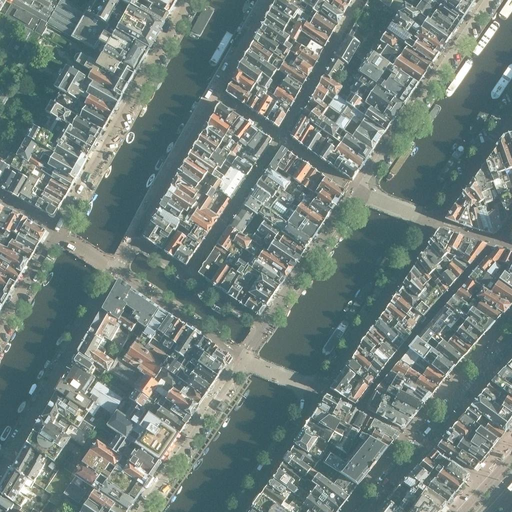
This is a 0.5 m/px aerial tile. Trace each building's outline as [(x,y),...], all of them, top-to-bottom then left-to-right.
[(106,25),(85,13),(62,0),(52,0),(52,1),(50,0),(5,0),(6,1),(11,3),(41,20),(46,23),(103,55),(135,74),(149,49),(117,31),(106,25)] [(106,25),(110,18),(121,24),(117,31),(149,49),(169,16),(150,5),(147,11),(138,6),(141,0),(92,0),(86,11),(85,13),(106,25)] [(177,1),(175,0),(141,0),(150,5),(169,16),(177,1)] [(309,19),(281,0),(275,0),(277,1),(274,8),(304,28),(306,24),(309,19)] [(300,8),(302,4),(296,0),(281,0),(309,19),(312,13),(313,11),(307,7),(304,11),(300,8)] [(306,0),(296,0),(302,4),(307,7),(313,11),(312,13),(317,16),(319,13),(324,4),(322,2),(318,0),(313,0),(311,4),(306,0)] [(348,6),(338,0),(330,0),(334,2),(331,6),(343,15),(348,6)] [(397,0),(394,0),(389,8),(396,12),(444,46),(451,36),(427,20),(423,25),(415,19),(418,14),(415,11),(397,0)] [(464,18),(439,1),(438,0),(422,0),(421,2),(431,8),(435,4),(439,7),(436,12),(458,27),(464,18)] [(439,0),(439,1),(464,18),(475,0),(439,0)] [(507,17),(508,17),(511,10),(511,0),(507,0),(500,11),(500,12),(500,13),(500,14),(501,15),(502,16),(502,17),(503,17),(504,17),(505,17),(506,17),(507,17)] [(436,12),(431,8),(421,2),(415,11),(418,14),(427,20),(451,36),(458,27),(436,12)] [(41,20),(11,3),(4,16),(28,29),(34,33),(41,20)] [(342,16),(324,4),(319,13),(337,26),(342,16)] [(214,11),(204,5),(189,32),(199,37),(214,11)] [(304,28),(274,8),(270,15),(288,27),(292,30),(300,35),(301,33),(304,28)] [(444,46),(396,12),(389,22),(391,23),(411,37),(418,41),(438,55),(444,46)] [(336,28),(317,16),(312,13),(309,19),(306,24),(329,39),(336,28)] [(286,30),(288,27),(270,15),(266,22),(289,38),(295,42),(300,35),(292,30),(290,33),(286,30)] [(39,36),(46,23),(41,20),(34,33),(39,36)] [(495,21),(472,54),(480,58),(502,25),(495,21)] [(292,48),(286,44),(289,38),(266,22),(262,29),(260,27),(258,31),(260,32),(279,45),(284,49),(290,53),(284,63),(283,64),(288,67),(292,60),(295,62),(296,60),(298,60),(299,58),(305,49),(295,42),(292,48)] [(415,45),(408,41),(411,37),(391,23),(389,25),(391,26),(387,33),(403,45),(407,48),(432,64),(433,66),(436,62),(434,61),(438,55),(418,41),(415,45)] [(210,63),(210,64),(210,66),(211,66),(211,67),(212,67),(214,67),(215,66),(216,65),(218,63),(220,60),(238,28),(230,24),(212,56),(211,59),(210,62),(210,63)] [(306,24),(304,28),(301,33),(324,48),(329,39),(306,24)] [(27,45),(34,33),(28,29),(21,42),(27,45)] [(276,52),(279,45),(260,32),(256,39),(254,38),(252,41),(254,42),(284,63),(290,53),(284,49),(280,55),(276,52)] [(32,48),(39,36),(34,33),(27,45),(32,48)] [(432,64),(407,48),(404,53),(401,52),(403,49),(401,48),(403,45),(387,33),(380,42),(380,43),(425,74),(427,75),(429,72),(427,71),(432,64)] [(307,50),(311,43),(300,35),(295,42),(305,49),(307,50)] [(347,65),(359,45),(348,37),(336,57),(346,65),(347,65)] [(27,45),(21,42),(15,38),(7,52),(19,59),(27,45)] [(288,67),(283,64),(284,63),(254,42),(249,52),(276,72),(279,73),(301,88),(307,78),(292,68),(291,69),(288,67)] [(380,43),(380,42),(379,42),(371,53),(387,64),(392,57),(398,62),(393,68),(419,87),(420,86),(418,85),(425,74),(380,43)] [(319,58),(323,50),(311,43),(307,50),(319,58)] [(26,65),(31,56),(30,52),(32,48),(27,45),(19,59),(15,66),(21,70),(24,65),(26,65)] [(319,58),(307,50),(305,49),(299,58),(298,60),(312,69),(319,58)] [(276,72),(249,52),(243,62),(270,81),(276,72)] [(393,68),(387,64),(371,53),(366,61),(363,59),(362,61),(411,95),(415,89),(417,90),(419,87),(393,68)] [(135,74),(103,55),(97,65),(79,54),(76,55),(74,59),(74,62),(85,68),(86,65),(89,67),(89,66),(114,79),(115,78),(129,86),(135,74)] [(155,95),(155,96),(155,97),(155,98),(156,99),(156,100),(157,100),(159,99),(160,99),(161,98),(163,96),(165,93),(183,61),(175,57),(157,88),(156,92),(155,95)] [(335,83),(346,65),(336,57),(325,76),(335,83)] [(467,59),(445,92),(445,93),(445,94),(446,95),(446,96),(447,97),(448,97),(449,97),(450,97),(451,96),(474,64),(474,63),(473,62),(473,61),(472,61),(471,60),(470,59),(469,59),(468,59),(467,59)] [(312,69),(298,60),(296,60),(295,62),(292,60),(288,67),(291,69),(292,68),(307,78),(312,69)] [(411,95),(362,61),(360,63),(363,65),(358,73),(363,77),(404,105),(406,106),(408,103),(406,102),(411,95)] [(270,81),(243,62),(238,72),(267,92),(273,83),(270,81)] [(129,86),(115,78),(114,79),(89,66),(89,67),(86,65),(85,68),(93,73),(88,80),(121,99),(129,86)] [(21,75),(19,73),(21,70),(15,66),(8,77),(15,81),(16,79),(18,79),(21,75)] [(494,98),(499,98),(511,80),(511,66),(494,93),(494,98)] [(121,99),(88,80),(67,68),(55,89),(61,92),(68,96),(73,87),(117,112),(118,109),(116,107),(121,99)] [(267,93),(267,92),(238,72),(233,82),(250,94),(253,89),(259,93),(255,98),(262,103),(267,93)] [(301,88),(279,73),(273,83),(295,99),(301,89),(301,88)] [(342,88),(335,83),(325,76),(319,86),(328,92),(335,98),(336,97),(342,88)] [(14,86),(13,84),(15,81),(8,77),(7,80),(5,80),(3,83),(4,86),(3,88),(9,92),(11,89),(13,89),(14,86)] [(404,105),(363,77),(350,94),(352,95),(392,123),(404,105)] [(254,97),(250,94),(233,82),(231,81),(228,86),(230,87),(226,94),(234,100),(235,98),(246,106),(249,101),(251,102),(254,97)] [(295,99),(273,83),(267,92),(267,93),(271,96),(275,98),(282,103),(290,109),(295,99)] [(326,96),(328,92),(319,86),(313,97),(322,103),(326,96)] [(68,96),(109,119),(113,113),(115,115),(117,112),(73,87),(68,96)] [(61,92),(54,104),(71,114),(78,118),(103,132),(109,120),(109,119),(68,96),(61,92)] [(357,125),(359,122),(362,124),(352,138),(372,152),(373,151),(374,148),(375,149),(375,148),(376,145),(377,146),(377,145),(378,142),(379,142),(381,139),(381,140),(381,139),(383,136),(383,135),(385,133),(385,134),(386,132),(346,104),(336,97),(335,98),(328,92),(326,96),(333,101),(328,108),(341,117),(335,126),(343,132),(343,133),(350,123),(352,124),(353,122),(357,125)] [(255,113),(263,118),(272,102),(269,100),(271,96),(267,93),(262,103),(255,113)] [(392,123),(352,95),(346,104),(386,132),(392,123)] [(262,103),(255,98),(254,97),(251,102),(249,101),(246,106),(255,113),(262,103)] [(322,117),(328,108),(322,103),(313,97),(301,117),(309,122),(312,124),(316,127),(319,129),(325,120),(322,117)] [(277,111),(282,103),(275,98),(272,102),(263,118),(270,123),(277,111)] [(489,99),(469,128),(478,134),(497,105),(489,99)] [(233,114),(227,110),(225,109),(226,107),(219,102),(216,107),(218,108),(214,115),(225,123),(232,128),(240,119),(233,114)] [(97,142),(103,132),(78,118),(75,124),(68,120),(71,114),(54,104),(52,103),(46,113),(53,117),(65,124),(69,126),(97,142)] [(285,117),(290,109),(282,103),(277,111),(285,117)] [(433,109),(431,112),(414,137),(420,142),(437,116),(439,113),(440,111),(440,110),(440,108),(439,107),(438,107),(436,107),(435,108),(433,109)] [(278,129),(285,117),(277,111),(270,123),(278,129)] [(124,150),(123,151),(124,152),(124,154),(125,155),(126,155),(127,154),(129,154),(130,153),(132,151),(134,148),(152,116),(144,112),(126,143),(124,147),(124,150)] [(237,131),(232,128),(225,123),(214,115),(214,116),(208,126),(224,137),(227,133),(233,137),(237,131)] [(97,142),(69,126),(67,130),(63,128),(65,124),(53,117),(43,133),(51,138),(58,142),(87,158),(97,142)] [(297,143),(307,126),(309,122),(301,117),(290,137),(297,143)] [(237,131),(245,122),(240,119),(232,128),(237,131)] [(372,152),(352,138),(346,134),(345,136),(346,137),(344,141),(339,138),(343,132),(335,126),(325,120),(319,129),(321,131),(326,134),(325,135),(331,139),(328,143),(334,147),(335,146),(339,148),(336,152),(334,155),(332,154),(326,163),(333,168),(340,159),(359,171),(359,172),(365,162),(372,152)] [(236,146),(252,127),(245,122),(237,131),(233,137),(230,141),(234,144),(236,146)] [(234,144),(230,141),(224,137),(208,126),(206,124),(204,127),(206,128),(203,134),(220,146),(223,141),(227,143),(224,148),(229,152),(234,144)] [(305,148),(316,127),(312,124),(310,126),(312,127),(311,129),(307,126),(297,143),(304,148),(305,148)] [(87,158),(58,142),(55,148),(47,144),(51,138),(43,133),(33,127),(29,135),(21,130),(18,134),(27,139),(81,170),(85,162),(87,158)] [(248,146),(258,132),(252,127),(236,146),(244,151),(248,146)] [(312,153),(320,138),(321,137),(318,135),(321,131),(319,129),(316,127),(305,148),(312,153)] [(255,151),(265,136),(258,132),(248,146),(249,147),(246,152),(249,154),(252,150),(255,151)] [(224,148),(220,146),(203,134),(200,140),(197,139),(196,142),(198,143),(225,161),(226,161),(231,154),(231,153),(229,152),(224,148)] [(327,145),(328,143),(331,139),(325,135),(324,136),(325,137),(323,140),(320,138),(312,153),(319,158),(327,145)] [(260,159),(271,144),(269,143),(271,141),(265,136),(255,151),(252,150),(249,154),(257,160),(259,158),(260,159)] [(511,196),(511,166),(509,168),(508,163),(511,161),(511,156),(505,137),(497,148),(506,170),(508,175),(510,182),(505,183),(508,193),(510,197),(511,196)] [(77,177),(81,170),(27,139),(20,152),(16,149),(17,148),(10,144),(5,151),(6,152),(16,158),(27,164),(32,156),(41,162),(44,155),(53,160),(49,166),(75,181),(77,177)] [(225,161),(198,143),(196,142),(194,145),(196,146),(193,152),(216,167),(219,169),(222,165),(225,161)] [(408,145),(406,148),(386,178),(392,182),(412,152),(414,149),(415,146),(416,145),(416,143),(415,142),(414,142),(412,142),(411,143),(408,145)] [(432,186),(432,187),(432,190),(434,191),(436,190),(437,190),(439,188),(441,185),(458,161),(466,149),(466,148),(466,147),(466,146),(466,145),(465,145),(465,144),(464,144),(464,143),(463,143),(462,143),(461,143),(461,144),(460,144),(460,145),(459,145),(451,157),(434,181),(433,184),(432,186)] [(244,151),(236,146),(234,144),(229,152),(231,153),(231,154),(252,168),(257,160),(249,154),(246,152),(244,151)] [(326,163),(332,154),(334,155),(336,152),(327,145),(319,158),(326,163)] [(501,172),(506,170),(497,148),(490,157),(501,185),(495,187),(498,196),(508,193),(505,183),(510,182),(508,175),(503,177),(501,172)] [(277,168),(288,153),(282,149),(276,158),(275,156),(268,167),(269,168),(269,169),(275,173),(278,169),(277,168)] [(0,185),(8,171),(11,167),(16,158),(6,152),(3,157),(9,161),(7,166),(0,162),(0,185)] [(223,178),(213,171),(216,167),(193,152),(188,160),(207,173),(211,176),(221,182),(215,191),(230,201),(246,177),(226,161),(225,161),(222,165),(228,170),(223,178)] [(280,176),(294,157),(288,153),(277,168),(278,169),(275,173),(280,176)] [(252,168),(231,154),(226,161),(246,177),(252,168)] [(75,181),(49,166),(41,162),(32,156),(27,164),(36,169),(43,173),(70,189),(75,181)] [(285,179),(298,161),(294,157),(280,176),(285,179)] [(501,185),(490,157),(485,163),(495,187),(501,185)] [(19,199),(36,169),(27,164),(16,158),(11,167),(21,173),(18,177),(9,193),(19,199)] [(359,171),(340,159),(333,168),(352,181),(359,171)] [(207,173),(188,160),(183,169),(204,183),(206,179),(204,177),(207,173)] [(289,183),(303,164),(298,161),(285,179),(289,183)] [(499,199),(498,196),(495,187),(485,163),(480,172),(473,181),(483,207),(499,199)] [(297,188),(311,169),(303,164),(289,183),(297,188)] [(42,192),(35,188),(43,173),(36,169),(19,199),(36,208),(40,201),(37,199),(38,196),(41,198),(43,195),(41,194),(42,192)] [(230,201),(215,191),(221,182),(211,176),(208,180),(206,179),(204,183),(183,169),(183,170),(178,178),(172,188),(196,204),(219,219),(230,201)] [(294,200),(289,198),(297,188),(289,183),(285,179),(280,176),(275,173),(269,169),(256,188),(319,230),(325,221),(297,202),(294,200)] [(307,189),(318,174),(311,169),(297,188),(289,198),(294,200),(297,202),(302,195),(299,193),(304,187),(307,189)] [(0,188),(9,193),(18,177),(8,171),(0,185),(0,188)] [(89,210),(89,211),(89,213),(90,214),(90,215),(91,215),(92,215),(93,215),(94,214),(95,214),(97,211),(99,208),(118,177),(110,172),(92,204),(90,207),(89,210)] [(70,189),(43,173),(35,188),(42,192),(62,203),(64,199),(66,196),(70,189)] [(318,189),(325,179),(318,174),(307,189),(310,191),(306,197),(304,195),(303,196),(309,200),(311,197),(312,198),(314,194),(318,189)] [(344,193),(325,179),(318,189),(338,202),(344,193)] [(483,207),(473,181),(466,191),(473,200),(478,198),(481,208),(483,207)] [(196,204),(172,188),(166,199),(184,211),(185,210),(190,214),(196,204)] [(319,230),(256,188),(250,197),(312,241),(319,230)] [(338,202),(318,189),(314,194),(318,196),(315,200),(331,212),(338,202)] [(480,209),(473,200),(466,191),(462,196),(462,197),(465,206),(469,207),(475,207),(476,211),(480,209)] [(62,203),(42,192),(41,194),(43,195),(41,198),(38,196),(37,199),(40,201),(58,211),(62,203)] [(511,216),(511,202),(510,197),(508,193),(498,196),(499,199),(508,220),(511,216)] [(315,200),(312,198),(311,197),(309,200),(303,196),(302,195),(297,202),(325,221),(331,212),(315,200)] [(312,241),(250,197),(243,208),(255,216),(264,222),(280,233),(305,250),(312,241)] [(464,214),(465,206),(462,197),(455,207),(446,220),(473,229),(468,215),(464,214)] [(185,221),(190,214),(185,210),(184,211),(166,199),(161,208),(181,221),(179,224),(183,227),(191,233),(195,226),(193,225),(193,226),(185,221)] [(508,220),(499,199),(483,207),(481,208),(480,209),(476,211),(483,233),(493,235),(501,227),(508,220)] [(58,211),(40,201),(36,208),(52,218),(53,219),(54,217),(58,211)] [(208,235),(219,219),(196,204),(190,214),(185,221),(193,226),(193,225),(195,226),(208,235)] [(181,221),(161,208),(156,217),(169,226),(174,229),(173,231),(175,232),(179,224),(181,221)] [(244,231),(255,216),(243,208),(230,227),(217,246),(227,252),(233,243),(240,233),(242,235),(244,231)] [(0,235),(12,213),(5,209),(0,217),(0,235)] [(483,233),(476,211),(468,215),(473,229),(483,233)] [(11,233),(20,217),(12,213),(0,235),(8,239),(11,233)] [(19,237),(21,233),(27,222),(20,217),(11,233),(19,237)] [(168,228),(169,226),(156,217),(152,224),(160,229),(170,236),(173,232),(168,228)] [(39,244),(46,232),(27,222),(21,233),(39,244)] [(302,259),(300,258),(279,244),(274,241),(278,236),(280,233),(264,222),(252,240),(251,241),(260,247),(264,242),(264,244),(267,246),(269,246),(270,245),(271,246),(268,252),(293,269),(298,261),(299,262),(302,259)] [(155,236),(160,229),(152,224),(150,223),(145,231),(147,233),(144,238),(150,242),(148,243),(153,247),(155,245),(159,239),(155,236)] [(199,246),(208,235),(195,226),(191,233),(187,238),(199,246)] [(191,233),(183,227),(179,233),(187,238),(191,233)] [(161,250),(169,237),(170,236),(160,229),(155,236),(159,239),(155,245),(161,250)] [(445,250),(453,235),(439,231),(434,239),(445,250)] [(187,238),(179,233),(178,232),(173,240),(169,237),(161,250),(174,258),(181,247),(187,238)] [(21,233),(19,237),(15,244),(34,253),(39,244),(21,233)] [(268,252),(260,247),(251,241),(247,238),(242,235),(240,233),(233,243),(286,278),(288,280),(290,276),(288,275),(293,269),(268,252)] [(307,251),(305,250),(280,233),(278,236),(283,239),(279,244),(300,258),(304,252),(305,254),(307,251)] [(8,239),(0,235),(0,246),(3,248),(6,243),(11,246),(8,251),(29,262),(34,253),(15,244),(8,239)] [(453,258),(464,239),(453,235),(445,250),(448,253),(453,258)] [(193,255),(199,246),(187,238),(181,247),(193,255)] [(448,253),(445,250),(434,239),(431,243),(429,242),(427,245),(428,247),(448,265),(448,264),(451,261),(446,256),(448,253)] [(468,258),(477,243),(464,239),(453,258),(460,261),(462,258),(464,259),(465,257),(468,258)] [(375,272),(375,275),(376,276),(377,276),(380,275),(382,273),(384,271),(400,246),(393,241),(377,266),(376,269),(375,271),(375,272)] [(286,278),(233,243),(227,252),(231,255),(239,261),(248,267),(279,288),(286,278)] [(481,254),(480,253),(487,246),(477,243),(468,258),(465,257),(464,259),(462,258),(460,261),(469,266),(473,261),(474,262),(481,254)] [(0,262),(21,274),(22,275),(29,262),(8,251),(3,248),(0,246),(0,262)] [(231,255),(227,252),(217,246),(213,252),(227,261),(231,255)] [(186,266),(193,255),(181,247),(174,258),(186,266)] [(448,265),(428,247),(423,255),(439,275),(444,269),(448,265)] [(495,265),(506,251),(496,248),(496,249),(487,259),(495,265)] [(511,266),(511,264),(511,253),(506,251),(495,265),(504,271),(507,264),(511,266)] [(211,284),(227,261),(213,252),(198,274),(211,284)] [(220,289),(232,272),(227,269),(230,264),(235,267),(239,261),(231,255),(227,261),(211,284),(220,289)] [(439,275),(423,255),(418,262),(435,284),(440,278),(439,275)] [(469,266),(460,261),(453,258),(451,261),(448,264),(462,273),(469,266)] [(495,265),(487,259),(478,268),(511,292),(511,276),(508,274),(504,271),(495,265)] [(235,267),(232,272),(220,289),(228,295),(235,286),(241,276),(248,267),(239,261),(235,267)] [(21,274),(0,262),(0,275),(16,284),(21,274)] [(435,284),(418,262),(414,268),(433,292),(437,288),(435,284)] [(456,280),(462,273),(448,264),(448,265),(444,269),(456,280)] [(241,276),(273,297),(277,291),(279,292),(281,289),(279,288),(248,267),(241,276)] [(433,292),(414,268),(410,274),(428,297),(433,292)] [(511,292),(478,268),(468,280),(477,285),(484,289),(488,283),(494,287),(491,293),(511,305),(511,303),(511,292)] [(456,280),(444,269),(439,275),(440,278),(449,288),(456,280)] [(428,297),(410,274),(403,286),(418,300),(421,302),(430,310),(443,295),(437,288),(433,292),(428,297)] [(0,290),(9,296),(15,285),(16,284),(0,275),(0,290)] [(267,306),(268,308),(270,305),(269,303),(273,297),(241,276),(235,286),(243,291),(251,297),(266,307),(267,306)] [(449,288),(440,278),(435,284),(437,288),(443,295),(449,288)] [(511,305),(491,293),(485,290),(482,294),(474,289),(477,285),(468,280),(461,288),(472,295),(478,298),(493,308),(502,314),(503,314),(511,305)] [(118,323),(132,333),(138,324),(146,329),(159,309),(119,281),(103,310),(103,311),(119,322),(118,323)] [(363,287),(361,290),(343,318),(350,323),(368,294),(370,291),(371,289),(371,288),(371,285),(370,284),(369,284),(366,284),(365,285),(363,287)] [(237,301),(243,291),(235,286),(228,295),(237,301)] [(415,304),(418,300),(403,286),(399,292),(396,291),(395,293),(397,295),(412,308),(415,311),(423,317),(423,318),(430,310),(421,302),(417,306),(415,304)] [(468,301),(472,295),(461,288),(454,296),(468,306),(471,302),(468,301)] [(0,305),(2,307),(9,296),(0,290),(0,305)] [(245,306),(251,297),(243,291),(237,301),(245,306)] [(412,315),(409,312),(412,308),(397,295),(391,304),(406,316),(410,319),(406,325),(404,328),(410,333),(417,325),(423,317),(415,311),(412,315)] [(494,323),(468,306),(454,296),(448,303),(486,333),(486,332),(486,331),(487,329),(488,330),(494,323)] [(266,307),(251,297),(245,306),(260,316),(266,307)] [(502,314),(493,308),(478,298),(475,302),(472,300),(471,302),(468,306),(494,323),(495,323),(495,322),(497,320),(502,314)] [(486,333),(448,303),(444,308),(453,316),(445,326),(451,330),(472,347),(486,333)] [(410,333),(404,328),(406,325),(402,321),(406,316),(391,304),(385,312),(399,324),(392,332),(404,342),(411,334),(410,333)] [(451,330),(445,326),(453,316),(444,308),(435,319),(426,329),(417,339),(427,347),(436,336),(442,341),(446,336),(451,330)] [(205,397),(186,385),(177,378),(163,369),(170,359),(174,354),(173,354),(170,352),(171,351),(166,348),(164,346),(160,344),(156,350),(148,345),(155,335),(157,331),(168,315),(159,309),(146,329),(140,338),(139,337),(123,361),(117,357),(114,362),(108,372),(155,404),(160,396),(191,417),(193,418),(196,415),(194,413),(198,406),(198,407),(205,397)] [(132,333),(118,323),(119,322),(103,311),(102,311),(102,312),(90,333),(103,341),(119,349),(121,347),(123,348),(132,333)] [(399,324),(385,312),(379,320),(392,332),(399,324)] [(160,344),(164,337),(175,320),(168,315),(157,331),(160,333),(158,337),(155,335),(148,345),(156,350),(160,344)] [(166,348),(182,325),(175,320),(164,337),(168,339),(164,346),(166,348)] [(404,342),(392,332),(379,320),(374,328),(384,338),(387,340),(398,349),(404,342)] [(177,348),(189,330),(182,325),(166,348),(171,351),(174,346),(177,348)] [(337,328),(336,331),(319,355),(326,359),(342,335),(343,332),(344,330),(344,329),(344,327),(343,326),(342,326),(340,326),(339,327),(337,328)] [(384,338),(374,328),(370,333),(380,343),(382,340),(384,338)] [(187,357),(194,347),(200,338),(189,330),(177,348),(173,354),(174,354),(170,359),(181,367),(185,361),(180,357),(182,354),(187,357)] [(472,347),(451,330),(446,336),(449,338),(451,336),(455,339),(453,341),(454,342),(467,352),(467,353),(472,348),(472,347)] [(106,351),(105,351),(100,347),(103,341),(90,333),(79,352),(79,353),(106,371),(108,372),(114,362),(104,356),(106,353),(106,352),(106,351)] [(380,343),(370,333),(366,339),(375,347),(376,348),(378,346),(380,343)] [(463,357),(442,341),(436,336),(427,347),(454,368),(463,357)] [(467,352),(454,342),(452,344),(447,341),(449,338),(446,336),(442,341),(463,357),(465,355),(467,352)] [(200,351),(207,342),(201,338),(200,338),(194,347),(200,351)] [(373,350),(375,347),(366,339),(366,338),(361,346),(372,356),(376,352),(373,350)] [(454,368),(427,347),(417,339),(417,340),(410,349),(409,349),(409,350),(446,378),(448,374),(448,371),(451,371),(454,368)] [(398,350),(398,349),(387,340),(385,342),(382,340),(380,343),(394,355),(398,350)] [(205,355),(212,345),(207,342),(200,351),(202,353),(205,355)] [(394,355),(380,343),(378,346),(381,348),(379,350),(389,360),(394,355)] [(212,360),(219,350),(212,345),(205,355),(207,356),(212,360)] [(372,356),(361,346),(357,353),(367,362),(372,356)] [(224,368),(212,360),(207,356),(203,362),(198,358),(202,353),(200,351),(194,347),(187,357),(218,378),(224,368)] [(379,350),(376,348),(375,347),(373,350),(376,352),(372,356),(384,367),(385,367),(389,360),(379,350)] [(224,368),(231,358),(219,350),(212,360),(224,368)] [(445,378),(446,378),(409,350),(400,361),(411,368),(439,386),(439,385),(443,380),(444,380),(445,378)] [(106,371),(79,353),(72,364),(92,377),(92,376),(99,380),(106,371)] [(380,373),(367,362),(357,353),(352,360),(363,369),(375,380),(380,373)] [(384,367),(372,356),(367,362),(380,373),(384,367)] [(220,379),(218,378),(187,357),(185,361),(181,367),(211,387),(215,381),(217,382),(220,379)] [(211,387),(181,367),(170,359),(163,369),(177,378),(181,371),(185,373),(185,376),(190,379),(186,385),(205,397),(209,390),(211,392),(213,389),(211,387)] [(363,369),(352,360),(347,367),(357,376),(363,369)] [(414,372),(410,369),(411,368),(400,361),(391,372),(407,381),(414,372)] [(160,462),(167,452),(169,454),(172,450),(170,448),(179,435),(180,434),(155,418),(150,414),(99,380),(92,376),(92,377),(72,364),(62,382),(84,397),(88,392),(98,399),(95,404),(114,417),(107,427),(160,463),(160,462)] [(347,388),(356,377),(346,368),(344,367),(340,373),(342,374),(337,382),(347,388)] [(375,380),(363,369),(357,376),(359,378),(358,379),(361,381),(368,388),(375,380)] [(511,375),(504,370),(502,372),(501,374),(501,373),(498,377),(511,386),(511,375)] [(155,404),(108,372),(106,371),(99,380),(150,414),(153,409),(159,413),(155,418),(180,434),(186,425),(155,404)] [(431,395),(407,381),(391,372),(381,384),(390,388),(399,393),(404,395),(424,405),(424,404),(428,399),(428,400),(431,395)] [(437,388),(414,372),(407,381),(431,395),(432,395),(437,388)] [(361,381),(358,379),(356,377),(347,388),(341,396),(349,400),(361,381)] [(511,386),(498,377),(497,378),(494,382),(492,384),(511,398),(511,386)] [(361,399),(369,389),(368,388),(361,381),(349,400),(356,404),(360,398),(361,399)] [(98,399),(88,392),(84,397),(62,382),(56,392),(88,414),(95,404),(98,399)] [(341,396),(347,388),(337,382),(331,390),(341,396)] [(386,397),(390,388),(381,384),(375,392),(386,397)] [(511,398),(492,384),(491,384),(485,391),(501,402),(511,409),(511,398)] [(424,405),(404,395),(401,400),(396,398),(399,393),(390,388),(386,397),(418,412),(420,409),(424,405)] [(501,402),(485,391),(480,397),(496,409),(501,402)] [(99,422),(88,414),(56,392),(41,418),(71,438),(83,446),(89,436),(99,422)] [(382,404),(386,397),(375,392),(368,406),(367,406),(368,410),(376,415),(382,404)] [(191,417),(160,396),(155,404),(186,425),(191,417)] [(335,420),(343,405),(336,401),(327,397),(321,405),(331,410),(328,416),(335,420)] [(418,412),(386,397),(382,404),(393,410),(412,419),(418,412)] [(511,409),(501,402),(496,409),(480,397),(471,408),(486,419),(504,433),(511,423),(511,409)] [(223,413),(227,406),(221,402),(217,408),(223,413)] [(387,421),(393,410),(382,404),(376,415),(387,421)] [(328,416),(331,410),(321,405),(318,410),(318,411),(328,416)] [(350,428),(359,413),(351,409),(343,405),(335,420),(350,428)] [(486,419),(471,408),(465,415),(476,423),(480,426),(486,419)] [(405,428),(412,419),(393,410),(387,421),(401,428),(402,429),(403,429),(404,428),(405,428)] [(335,420),(328,416),(318,411),(312,421),(354,444),(359,435),(360,433),(358,433),(350,428),(335,420)] [(358,433),(366,417),(359,413),(350,428),(358,433)] [(476,423),(465,415),(464,415),(458,422),(470,430),(476,423)] [(365,437),(366,435),(370,429),(374,421),(366,417),(358,433),(360,433),(364,436),(365,437)] [(54,462),(71,438),(41,418),(35,429),(35,430),(34,432),(27,444),(54,462)] [(504,433),(486,419),(480,426),(499,439),(504,433)] [(382,455),(384,453),(384,452),(386,450),(387,450),(388,449),(369,438),(365,437),(364,436),(364,437),(363,437),(362,437),(359,435),(354,444),(312,421),(305,430),(337,449),(331,458),(328,456),(323,464),(325,465),(357,486),(358,485),(358,484),(360,482),(362,480),(363,479),(364,478),(363,478),(368,472),(369,471),(369,472),(370,471),(370,470),(371,469),(373,466),(374,466),(375,464),(375,465),(376,464),(376,463),(381,457),(382,456),(382,455)] [(397,434),(392,431),(391,431),(390,430),(389,430),(374,421),(370,429),(393,442),(393,441),(397,437),(397,436),(397,434)] [(470,430),(458,422),(457,421),(455,423),(454,423),(456,425),(451,430),(460,436),(463,432),(466,435),(470,430)] [(160,463),(107,427),(99,422),(89,436),(98,442),(122,458),(123,456),(129,461),(128,463),(150,478),(153,474),(155,476),(158,471),(155,470),(160,463)] [(499,439),(480,426),(476,423),(470,430),(493,447),(493,446),(498,440),(499,439)] [(393,442),(370,429),(366,435),(370,437),(369,438),(388,449),(393,442)] [(337,449),(305,430),(295,446),(323,464),(328,456),(331,458),(337,449)] [(487,454),(460,436),(451,430),(450,431),(451,431),(449,432),(446,437),(445,438),(444,439),(451,444),(480,463),(487,454)] [(493,447),(470,430),(466,435),(463,432),(460,436),(487,454),(493,447)] [(445,452),(451,444),(444,439),(437,447),(445,452)] [(146,489),(148,486),(146,484),(150,478),(128,463),(122,458),(98,442),(96,445),(98,447),(96,451),(93,449),(91,452),(144,488),(144,487),(146,489)] [(76,477),(75,476),(54,462),(27,444),(21,454),(19,453),(17,456),(19,458),(13,468),(34,483),(53,495),(49,501),(58,508),(62,502),(74,485),(71,483),(76,477)] [(480,463),(451,444),(445,452),(456,459),(473,471),(480,463)] [(323,464),(295,446),(290,454),(315,473),(319,467),(322,469),(325,465),(323,464)] [(433,463),(440,455),(434,451),(433,451),(433,452),(432,453),(427,458),(433,463)] [(141,497),(139,495),(143,489),(144,488),(91,452),(85,461),(82,459),(80,462),(83,464),(101,476),(108,481),(136,500),(138,501),(141,497)] [(318,475),(315,473),(290,454),(284,462),(305,477),(308,473),(313,477),(310,481),(312,483),(318,475)] [(439,467),(445,459),(441,456),(440,456),(440,455),(433,463),(439,467)] [(455,494),(431,476),(439,467),(433,463),(427,458),(418,467),(410,477),(418,483),(447,503),(455,494)] [(444,471),(451,463),(445,459),(439,467),(444,471)] [(310,481),(305,477),(284,462),(279,470),(311,493),(315,487),(312,484),(312,483),(310,481)] [(467,475),(463,472),(460,470),(453,465),(451,464),(452,464),(451,463),(444,471),(462,484),(467,478),(467,477),(467,475)] [(136,500),(108,481),(104,488),(96,483),(101,476),(83,464),(75,476),(76,477),(127,511),(130,511),(132,509),(130,508),(136,500)] [(357,486),(325,465),(322,469),(318,475),(349,498),(357,486)] [(462,484),(444,471),(439,467),(431,476),(455,494),(462,484)] [(20,496),(26,485),(30,489),(34,483),(13,468),(0,490),(0,493),(16,505),(21,508),(26,500),(20,496)] [(311,493),(279,470),(272,479),(304,503),(309,496),(311,493)] [(318,475),(312,483),(312,484),(315,487),(311,493),(309,496),(331,511),(337,511),(338,511),(337,511),(339,511),(338,511),(341,508),(344,504),(348,499),(349,498),(318,475)] [(127,511),(76,477),(71,483),(74,485),(62,502),(72,509),(77,502),(84,508),(81,511),(127,511)] [(412,492),(418,483),(410,477),(409,477),(402,485),(412,492)] [(304,503),(272,479),(267,487),(284,499),(288,502),(298,510),(302,505),(304,503)] [(447,503),(418,483),(412,492),(414,493),(419,487),(422,489),(417,495),(440,511),(447,503)] [(406,500),(412,492),(402,485),(395,493),(406,500)] [(286,506),(281,503),(284,499),(267,487),(262,494),(286,511),(299,511),(300,511),(298,510),(288,502),(286,506)] [(417,495),(414,493),(412,492),(406,500),(399,509),(403,511),(439,511),(440,511),(417,495)] [(399,509),(406,500),(395,493),(388,502),(396,507),(399,509)] [(286,511),(262,494),(260,497),(259,498),(260,499),(260,500),(257,504),(257,505),(256,506),(255,506),(254,505),(253,506),(251,509),(255,511),(286,511)] [(10,511),(15,506),(0,495),(0,507),(6,511),(10,511)] [(331,511),(309,496),(304,503),(302,505),(311,511),(331,511)] [(393,511),(396,507),(388,502),(379,511),(393,511)]
